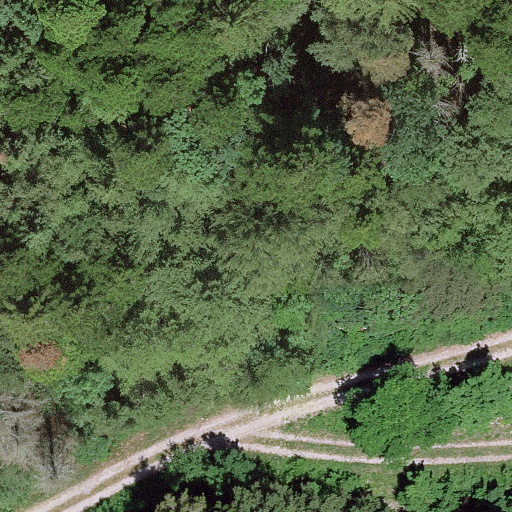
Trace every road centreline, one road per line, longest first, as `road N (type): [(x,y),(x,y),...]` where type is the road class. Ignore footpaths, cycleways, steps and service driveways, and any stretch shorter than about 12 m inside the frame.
road 1 (track): [(82,511),(312,405),(511,354)]
road 2 (track): [(233,442),(377,455),(511,449)]
